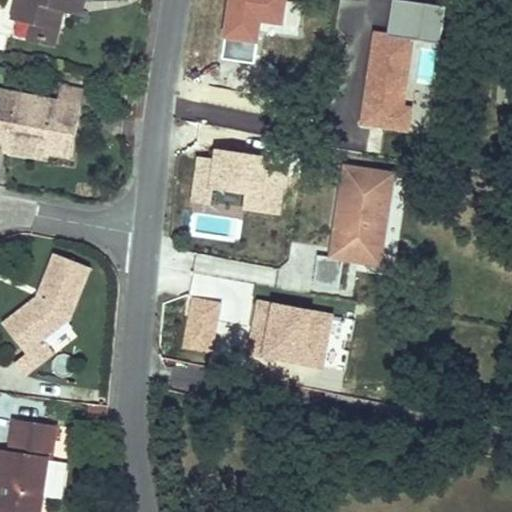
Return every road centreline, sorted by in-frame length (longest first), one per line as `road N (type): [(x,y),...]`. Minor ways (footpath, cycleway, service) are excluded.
road 1 (residential): [(142,511),(132,419),(145,235)]
road 2 (residential): [(145,235),(184,0)]
road 3 (residential): [(145,235),(0,209)]
